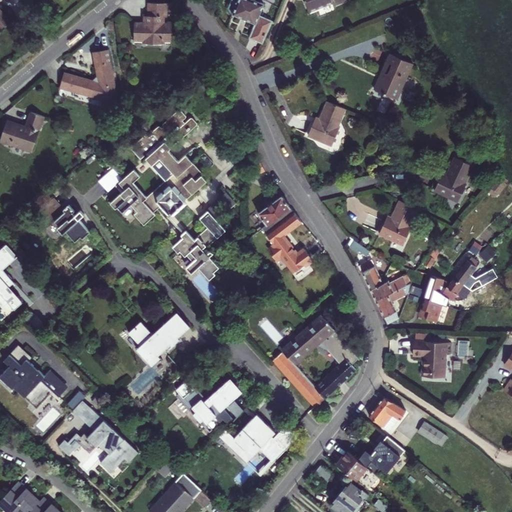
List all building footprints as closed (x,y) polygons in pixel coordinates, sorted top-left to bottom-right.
[(0,0),(0,29),(0,30),(11,21),(0,7),(0,0)] [(265,3),(257,0),(231,0),(228,8),(230,11),(253,22),(247,37),(258,42),(268,19),(260,15),(265,3)] [(340,0),(304,0),(308,10),(333,0),(334,3),(340,0)] [(144,43),(162,44),(162,42),(171,42),(171,22),(160,21),(160,15),(168,15),(168,3),(147,2),(147,14),(147,21),(142,20),(134,20),(133,40),(144,41),(144,43)] [(117,103),(114,86),(112,86),(108,63),(110,63),(107,48),(93,51),(97,76),(93,80),(64,71),(60,86),(101,98),(103,105),(117,103)] [(413,62),(391,53),(375,89),(398,98),(413,62)] [(451,82),(446,80),(442,87),(448,90),(451,82)] [(339,126),(347,108),(328,100),(320,117),(317,116),(309,136),(331,146),(340,126),(339,126)] [(179,109),(177,110),(164,121),(163,122),(162,125),(163,126),(162,127),(158,125),(154,129),(153,131),(153,132),(154,134),(151,137),(148,134),(146,134),(144,134),(130,147),(140,159),(144,156),(177,127),(178,129),(173,133),(179,140),(195,124),(196,122),(192,118),(190,118),(185,122),(182,120),(185,117),(185,115),(181,110),(179,109)] [(0,139),(31,150),(43,116),(31,111),(26,126),(7,120),(0,139)] [(144,156),(146,158),(164,141),(166,139),(173,133),(178,129),(177,127),(144,156)] [(166,139),(164,141),(170,148),(172,146),(166,139)] [(203,174),(185,154),(178,161),(168,149),(170,148),(164,141),(146,158),(165,179),(167,178),(170,182),(156,195),(159,199),(155,202),(159,206),(167,215),(170,212),(174,216),(187,204),(183,200),(206,180),(201,175),(203,174)] [(473,164),(455,155),(447,173),(443,171),(434,190),(457,201),(466,182),(465,181),(473,164)] [(261,160),(250,166),(255,176),(266,170),(261,160)] [(118,182),(123,178),(113,167),(99,180),(109,191),(118,182)] [(133,169),(127,174),(123,178),(126,182),(130,178),(133,181),(139,175),(133,169)] [(500,189),(500,188),(506,182),(500,177),(494,183),(500,189)] [(124,189),(112,201),(117,206),(122,211),(129,205),(135,212),(134,213),(142,222),(153,211),(126,182),(123,178),(118,182),(124,189)] [(167,178),(165,179),(146,196),(133,181),(130,178),(126,182),(153,211),(159,206),(155,202),(159,199),(156,195),(170,182),(167,178)] [(511,188),(506,182),(500,188),(511,199),(511,188)] [(206,209),(208,210),(215,219),(234,201),(225,191),(206,209)] [(276,227),(272,223),(271,222),(291,207),(281,195),(259,213),(267,224),(262,227),(267,234),(276,227)] [(57,219),(65,212),(54,199),(39,212),(50,225),(55,221),(57,219)] [(418,208),(399,199),(391,216),(389,215),(380,234),(402,244),(411,225),(410,225),(418,208)] [(74,211),(71,207),(65,212),(57,219),(61,224),(59,226),(64,232),(66,231),(73,239),(79,234),(81,236),(87,229),(79,220),(84,215),(80,211),(75,215),(73,212),(74,211)] [(291,208),(272,223),(276,227),(267,234),(296,270),(305,264),(283,236),(294,228),(295,230),(303,223),(291,208)] [(183,237),(176,244),(180,250),(182,248),(187,253),(193,260),(189,265),(193,271),(198,266),(208,276),(213,272),(212,269),(217,264),(203,248),(206,246),(207,247),(225,229),(215,219),(208,210),(200,218),(208,227),(198,236),(198,237),(195,240),(186,231),(181,235),(183,237)] [(153,211),(142,222),(144,224),(155,214),(153,211)] [(87,229),(81,236),(82,237),(89,231),(87,229)] [(264,233),(261,229),(250,237),(254,241),(264,233)] [(367,256),(371,250),(354,238),(349,244),(351,248),(358,253),(359,250),(367,256)] [(479,250),(473,245),(470,249),(476,254),(479,250)] [(26,264),(15,251),(0,263),(0,284),(3,288),(0,289),(0,305),(2,307),(5,305),(12,314),(26,303),(18,294),(23,290),(20,287),(21,286),(18,282),(17,283),(11,276),(26,264)] [(470,255),(467,258),(454,276),(465,285),(471,289),(467,294),(498,277),(493,267),(476,278),(471,274),(480,262),(470,255)] [(370,288),(383,282),(371,258),(359,265),(370,288)] [(427,269),(432,261),(426,258),(422,266),(427,269)] [(431,274),(424,296),(442,302),(449,304),(451,298),(439,289),(443,278),(443,277),(431,274)] [(370,288),(375,300),(404,286),(407,285),(403,275),(388,282),(387,280),(383,282),(370,288)] [(451,298),(454,301),(458,294),(464,298),(467,294),(471,289),(465,285),(454,276),(449,282),(443,278),(439,289),(451,298)] [(391,300),(408,293),(408,291),(411,283),(407,285),(404,286),(375,300),(387,324),(400,317),(391,300)] [(413,285),(410,292),(420,295),(423,289),(413,285)] [(442,302),(424,296),(420,308),(427,310),(425,317),(437,320),(442,302)] [(420,308),(418,314),(425,317),(427,310),(420,308)] [(182,313),(179,310),(168,319),(170,320),(172,323),(181,315),(182,313)] [(191,326),(181,315),(172,323),(170,320),(167,323),(178,335),(180,337),(191,326)] [(315,406),(356,370),(352,364),(358,358),(323,317),(273,359),(315,406)] [(178,335),(167,323),(155,334),(143,322),(131,333),(143,346),(139,349),(154,365),(162,358),(160,355),(173,344),(171,342),(178,335)] [(180,337),(178,335),(171,342),(173,344),(160,355),(162,358),(182,339),(180,337)] [(2,370),(0,371),(0,379),(9,388),(13,384),(29,400),(30,400),(35,405),(38,402),(38,403),(51,389),(40,378),(49,368),(49,367),(41,375),(40,374),(41,372),(37,367),(35,369),(31,365),(33,363),(28,359),(31,355),(17,342),(2,358),(8,363),(2,370)] [(452,355),(453,344),(416,342),(415,357),(425,357),(424,377),(446,379),(448,355),(452,355)] [(49,368),(40,378),(51,389),(57,395),(67,384),(49,368)] [(219,388),(216,391),(218,393),(233,380),(230,376),(218,387),(219,388)] [(205,400),(190,384),(188,386),(184,381),(175,389),(179,393),(177,395),(189,408),(191,407),(205,423),(213,416),(218,422),(221,420),(224,423),(229,418),(221,409),(230,400),(242,389),(233,380),(218,393),(216,391),(213,393),(212,392),(206,398),(207,399),(205,400)] [(71,399),(77,404),(85,396),(80,390),(71,399)] [(404,409),(383,397),(368,416),(386,431),(397,417),(399,418),(404,409)] [(224,423),(227,427),(233,421),(241,412),(230,400),(221,409),(229,418),(224,423)] [(92,417),(97,412),(86,402),(77,412),(95,429),(100,425),(92,417)] [(191,407),(189,408),(210,431),(219,423),(218,422),(213,416),(205,423),(191,407)] [(257,411),(253,416),(257,420),(262,416),(257,411)] [(66,439),(59,446),(69,454),(80,443),(86,449),(87,448),(90,451),(93,448),(93,449),(99,442),(110,452),(101,462),(112,472),(125,458),(130,462),(139,451),(97,412),(92,417),(100,425),(95,429),(89,436),(85,433),(82,436),(78,432),(69,441),(66,439)] [(257,420),(253,416),(229,442),(248,459),(260,446),(272,456),(274,459),(285,447),(272,436),(271,437),(269,436),(274,431),(276,428),(262,416),(257,420)] [(276,433),(274,431),(269,436),(271,437),(272,436),(285,447),(299,431),(287,420),(276,433)] [(416,431),(435,442),(441,433),(422,421),(416,431)] [(365,450),(357,459),(375,474),(380,469),(386,473),(404,451),(386,436),(371,455),(365,450)] [(357,459),(347,451),(341,459),(343,460),(338,466),(367,490),(378,476),(375,474),(357,459)] [(274,459),(272,456),(259,470),(262,472),(274,459)] [(331,475),(317,463),(312,470),(326,481),(331,475)] [(211,497),(183,472),(149,510),(151,511),(181,511),(194,498),(203,506),(211,497)] [(19,480),(10,489),(17,495),(26,487),(19,480)] [(339,491),(338,492),(354,505),(360,497),(363,499),(367,494),(360,488),(359,489),(350,481),(346,486),(344,484),(343,486),(341,484),(337,489),(339,491)] [(10,489),(0,499),(0,505),(7,511),(10,511),(13,509),(16,511),(27,511),(36,504),(40,500),(26,487),(17,495),(10,489)] [(337,511),(353,511),(357,507),(354,505),(338,492),(336,494),(334,493),(331,497),(332,499),(331,500),(333,501),(329,506),(337,511)] [(40,500),(36,504),(43,511),(51,503),(43,496),(40,500)] [(365,501),(363,499),(360,497),(354,505),(357,507),(359,509),(365,501)] [(381,511),(386,505),(377,498),(372,504),(381,511)] [(36,504),(27,511),(60,511),(51,503),(43,511),(36,504)]
